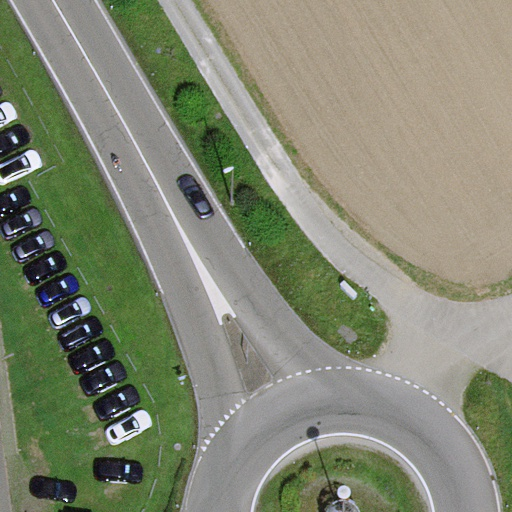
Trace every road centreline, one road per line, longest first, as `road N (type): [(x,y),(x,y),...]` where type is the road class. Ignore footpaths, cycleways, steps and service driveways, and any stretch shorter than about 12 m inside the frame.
road 1 (track): [(511,357),(399,295),(350,256),(310,212),(178,0)]
road 2 (primary): [(276,420),(168,203),(50,0)]
road 3 (primary): [(467,511),(456,473),(432,440),(399,415),(337,402),(276,420)]
road 4 (track): [(399,415),(432,367),(511,319)]
